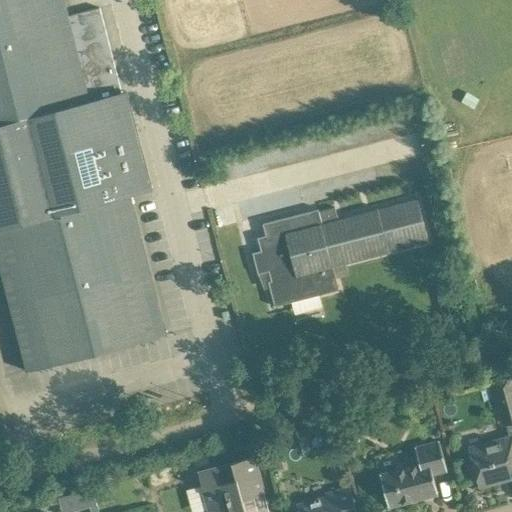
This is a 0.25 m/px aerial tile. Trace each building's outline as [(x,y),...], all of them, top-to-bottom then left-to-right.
[(0,0),(0,268),(21,351),(26,371),(143,341),(153,338),(166,335),(130,196),(141,193),(152,190),(143,155),(144,154),(136,122),(130,124),(100,8),(68,16),(64,0),(0,0)] [(261,250),(253,252),(258,274),(267,272),(269,281),(268,281),(270,287),(275,306),(291,302),(295,301),(293,295),(314,290),(316,296),(319,295),(339,290),(337,279),(336,278),(333,266),(345,263),(347,263),(429,242),(424,222),(417,198),(338,219),(335,207),(319,211),(318,209),(282,218),(263,223),(266,235),(266,238),(261,239),(263,250),(261,250)] [(511,382),(510,375),(493,380),(505,423),(511,420),(511,382)] [(511,434),(470,446),(474,460),(472,461),(474,470),(477,469),(480,483),(499,478),(500,480),(501,479),(499,475),(506,473),(508,479),(511,477),(511,434)] [(380,474),(389,507),(438,494),(433,474),(447,470),(439,441),(415,447),(419,463),(380,474)] [(273,471),(284,468),(280,455),(269,458),(273,471)] [(198,471),(203,489),(208,488),(212,502),(207,504),(208,511),(246,511),(242,497),(249,495),(249,498),(264,494),(254,456),(198,471)] [(297,504),(299,511),(356,511),(350,487),(330,492),(331,495),(297,504)] [(97,504),(93,488),(78,492),(82,508),(97,504)]
